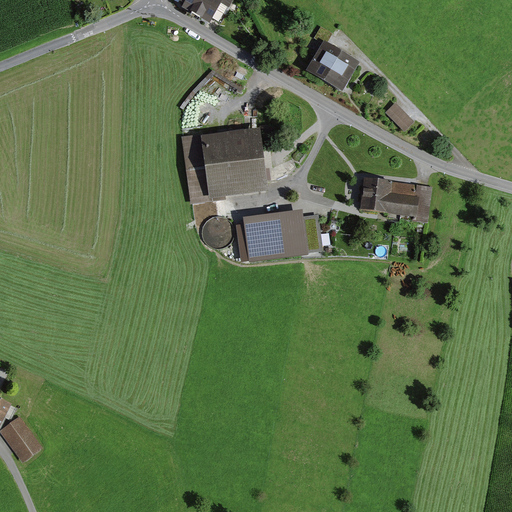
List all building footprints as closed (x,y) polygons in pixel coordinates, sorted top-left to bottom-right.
[(189,0),(184,9),(211,24),(214,19),(222,24),(235,0),(189,0)] [(360,61),(324,40),(307,70),(342,91),(360,61)] [(415,122),(395,102),(385,113),(405,132),(415,122)] [(261,128),(183,138),(191,204),(227,199),(226,196),(269,191),(261,128)] [(433,187),(365,178),(361,210),(413,217),(412,221),(428,224),(433,187)] [(244,224),(236,225),(241,263),(308,254),(308,253),(324,251),(319,214),(303,216),(302,209),(243,217),(244,224)] [(0,425),(11,404),(0,397),(0,425)] [(20,416),(0,431),(23,463),(43,448),(20,416)]
